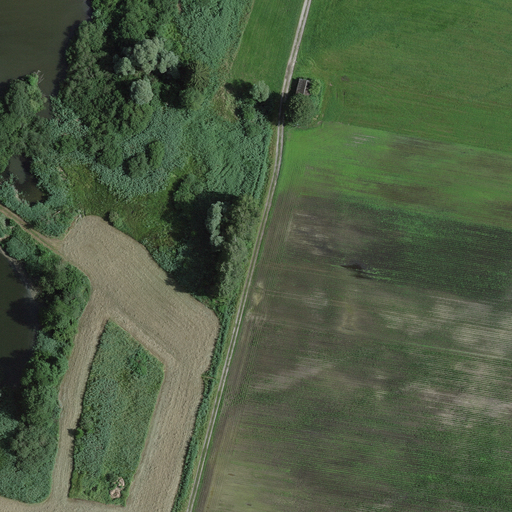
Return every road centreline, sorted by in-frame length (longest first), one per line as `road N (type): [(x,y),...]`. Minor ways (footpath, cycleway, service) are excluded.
road 1 (track): [(306,0),(284,81),(274,186),(223,382)]
road 2 (track): [(223,382),(190,511)]
